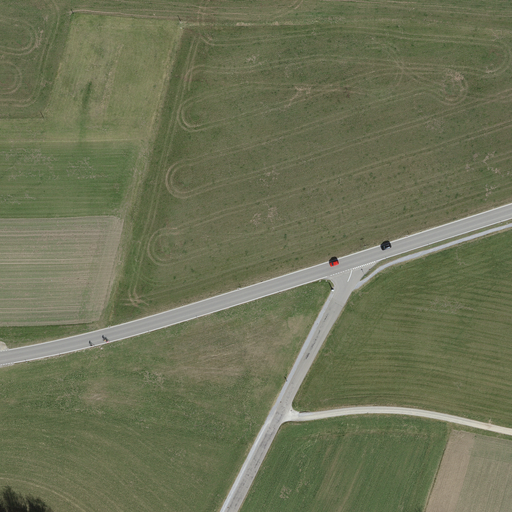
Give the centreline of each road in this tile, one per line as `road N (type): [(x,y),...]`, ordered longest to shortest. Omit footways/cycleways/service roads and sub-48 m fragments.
road 1 (tertiary): [(358,260),(110,334),(0,357)]
road 2 (unknown): [(5,357),(24,369),(108,372),(277,419)]
road 3 (unclassified): [(232,511),(358,260)]
road 4 (track): [(277,419),(397,411),(511,433)]
road 5 (tertiary): [(511,211),(358,260)]
road 6 (track): [(383,14),(511,27)]
